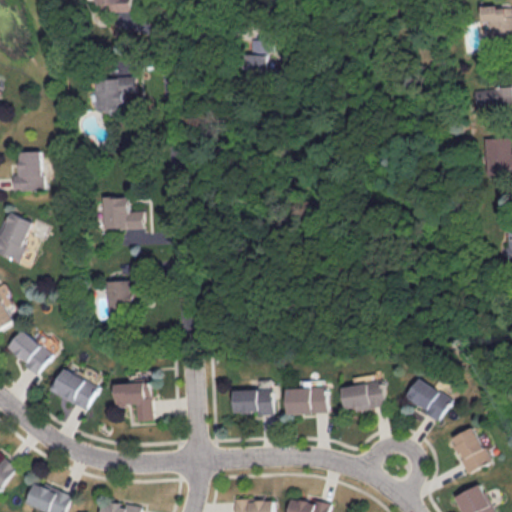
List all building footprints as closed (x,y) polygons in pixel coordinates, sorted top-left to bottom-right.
[(100,0),(100,2),(117,2),(117,10),(134,10),(134,0),(100,0)] [(511,5),(498,7),(498,2),(483,3),(484,22),(490,22),(491,37),(511,35),(511,5)] [(248,53),(247,71),(267,71),(267,40),(254,40),(253,53),(248,53)] [(101,109),(127,108),(126,91),(139,91),(138,74),(99,76),(101,109)] [(511,83),(476,89),(478,105),(506,101),(508,119),(511,118),(511,83)] [(511,148),(511,135),(487,136),(488,174),(511,172),(511,148)] [(46,188),(45,149),(22,150),(23,174),(15,174),(16,189),(46,188)] [(106,227),(146,227),(145,209),(131,209),(131,194),(106,195),(106,227)] [(0,230),(0,250),(21,259),(37,220),(12,210),(4,231),(1,229),(0,230)] [(133,278),(109,279),(110,313),(134,312),(133,278)] [(0,329),(17,319),(3,295),(8,292),(2,282),(0,283),(0,329)] [(56,351),(24,328),(10,348),(42,371),(56,351)] [(54,391),(91,407),(101,382),(64,367),(54,391)] [(437,417),(450,397),(417,376),(404,396),(437,417)] [(343,385),(347,407),(355,406),(355,409),(385,404),(381,379),(343,385)] [(117,381),(118,404),(139,403),(139,419),(155,418),(154,380),(117,381)] [(290,386),(290,412),(329,411),(328,385),(290,386)] [(238,411),(261,410),(261,413),(276,412),(275,386),(237,388),(238,411)] [(467,471),(489,460),(471,425),(449,436),(467,471)] [(0,488),(20,465),(8,455),(1,463),(0,462),(0,488)] [(29,503),(57,511),(67,511),(74,491),(37,480),(29,503)] [(465,511),(495,511),(481,482),(457,494),(465,511)] [(292,511),(331,511),(334,502),(295,495),(292,511)] [(277,511),(277,496),(238,497),(238,511),(277,511)] [(142,511),(143,504),(128,502),(128,503),(105,499),(103,511),(142,511)]
